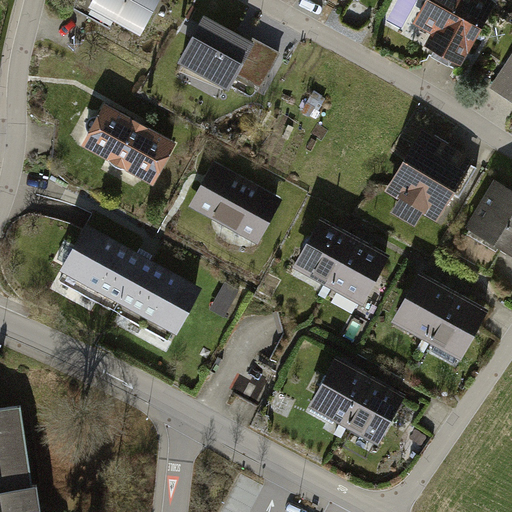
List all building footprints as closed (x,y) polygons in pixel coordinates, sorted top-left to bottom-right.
[(95,0),(89,11),(142,39),(163,0),(95,0)] [(427,48),(462,68),(498,4),(490,0),(430,0),(416,26),(434,36),(427,48)] [(235,34),(205,18),(179,66),(230,94),(240,77),(262,90),(282,54),(237,30),(235,34)] [(511,57),(491,88),(511,101),(511,57)] [(154,189),(178,146),(106,106),(82,149),(154,189)] [(439,224),(476,161),(424,130),(385,194),(399,202),(392,214),(416,228),(424,215),(439,224)] [(189,208),(259,246),(284,200),(215,163),(189,208)] [(469,228),(511,254),(511,192),(496,183),(469,228)] [(176,331),(202,284),(85,220),(59,267),(62,269),(58,277),(167,335),(171,328),(176,331)] [(296,270),(365,308),(393,257),(323,220),(296,270)] [(394,325),(465,364),(493,313),(422,274),(394,325)] [(240,291),(226,283),(211,310),(225,318),(240,291)] [(307,404),(376,443),(404,392),(335,353),(307,404)] [(0,511),(36,511),(21,403),(0,406),(0,511)]
